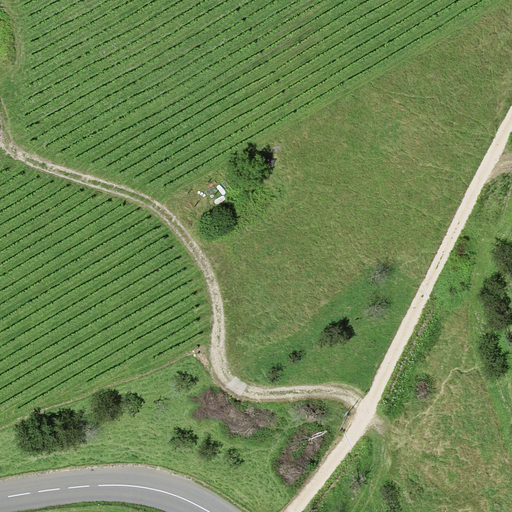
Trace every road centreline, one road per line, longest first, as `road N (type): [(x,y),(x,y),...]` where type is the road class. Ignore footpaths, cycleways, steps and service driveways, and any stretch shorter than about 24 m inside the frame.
road 1 (track): [(0,131),(17,154),(166,212),(213,282),(229,381),(262,392),(346,393),(364,414)]
road 2 (track): [(292,511),(342,450),(388,372),(511,121)]
road 3 (tertiary): [(209,511),(123,483),(0,497)]
